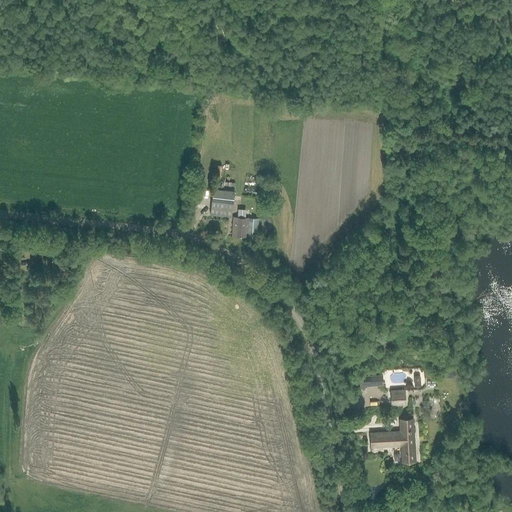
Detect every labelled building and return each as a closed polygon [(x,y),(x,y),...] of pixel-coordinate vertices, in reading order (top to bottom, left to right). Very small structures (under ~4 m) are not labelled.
[(231,218),(235,190),(213,187),(210,215),(231,218)] [(259,218),(248,218),(233,217),(232,236),(247,237),(258,237),(259,218)] [(18,238),(16,257),(29,258),(31,239),(18,238)] [(384,385),(383,375),(372,375),(372,385),(384,385)] [(391,406),(406,406),(405,389),(390,390),(391,406)] [(403,462),(416,461),(414,419),(400,420),(401,432),(371,433),(372,447),(402,446),(403,462)]
